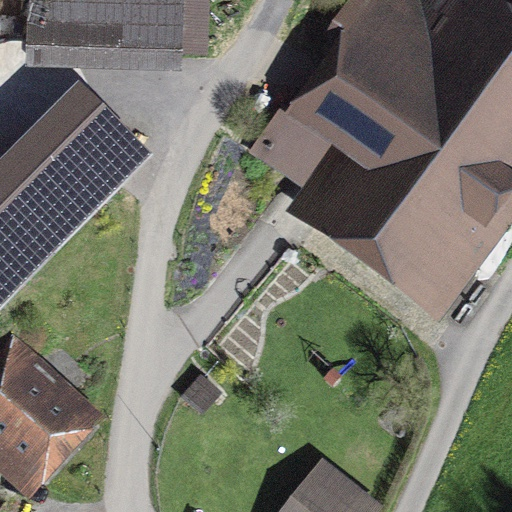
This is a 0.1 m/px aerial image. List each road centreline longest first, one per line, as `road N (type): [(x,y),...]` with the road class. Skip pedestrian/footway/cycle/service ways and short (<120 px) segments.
road 1 (track): [(511,295),(471,364),(405,511)]
road 2 (track): [(196,133),(94,100),(0,97)]
